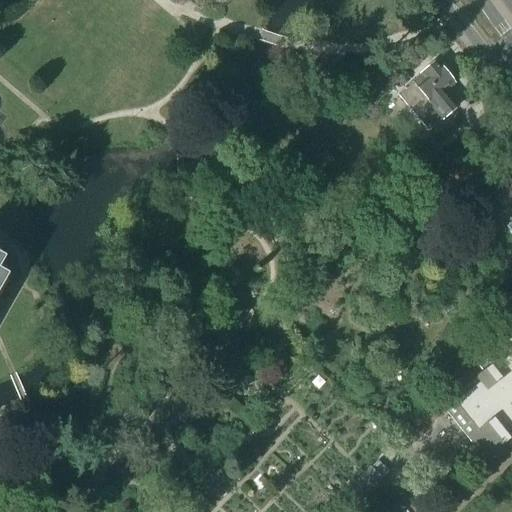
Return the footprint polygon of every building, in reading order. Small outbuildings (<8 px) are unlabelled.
[(443,99),(439,93),(452,83),(436,62),(396,92),(425,130),(440,118),(441,119),(455,108),(447,96),(443,99)] [(417,176),(427,168),(410,148),(397,159),(410,174),(413,172),(417,176)] [(448,193),(454,188),(475,173),(465,161),(444,176),(445,177),(439,182),(448,193)] [(511,187),(492,202),(494,204),(486,209),(503,234),(506,232),(511,239),(511,187)] [(511,342),(496,356),(499,360),(474,379),(472,376),(458,387),(464,395),(446,410),(478,449),(485,444),(490,450),(503,440),(506,444),(511,438),(511,342)] [(450,392),(455,398),(460,395),(455,389),(450,392)] [(341,498),(355,511),(383,481),(369,468),(341,498)]
